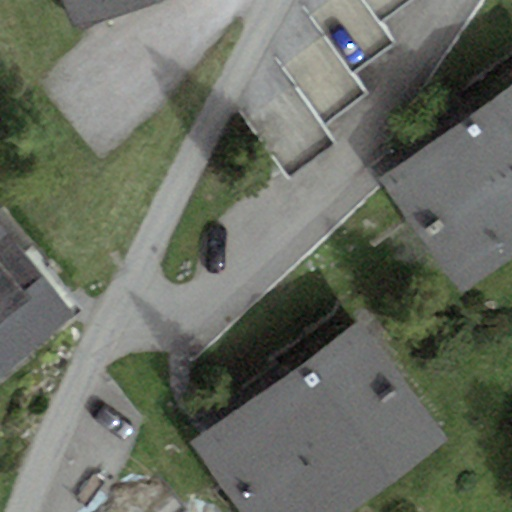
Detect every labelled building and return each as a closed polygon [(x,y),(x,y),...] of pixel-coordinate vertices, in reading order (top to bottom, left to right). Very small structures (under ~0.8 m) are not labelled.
[(61,0),(76,31),(145,0),(61,0)] [(279,172),(286,182),(344,143),(330,122),(372,94),(358,73),(397,47),(376,16),(400,0),(339,0),(316,16),(331,39),(287,68),(301,89),(249,124),(266,148),(248,160),(263,182),(279,172)] [(462,293),(511,256),(511,81),(379,179),(462,293)] [(0,373),(74,313),(0,224),(0,373)] [(241,511),(348,511),(449,439),(361,318),(190,442),(241,511)]
